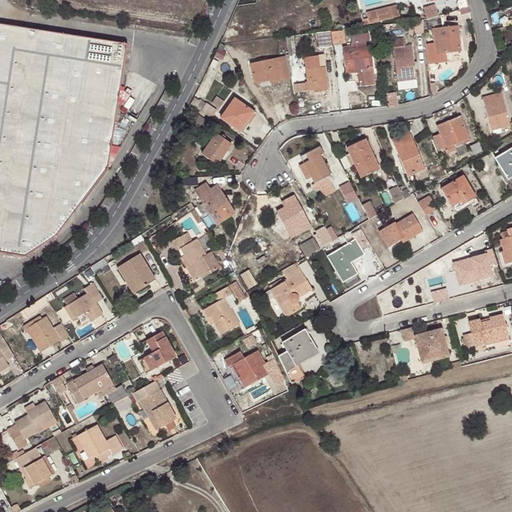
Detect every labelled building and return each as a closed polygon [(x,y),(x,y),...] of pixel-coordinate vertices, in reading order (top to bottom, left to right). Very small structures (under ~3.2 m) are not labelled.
[(363,25),(399,16),(396,5),(366,13),(368,21),(362,22),(363,25)] [(441,15),(426,19),(421,20),(422,30),(423,30),(433,29),(436,54),(460,51),(457,26),(442,28),(441,15)] [(422,30),(421,20),(413,21),(415,35),(423,33),(423,30),(422,30)] [(107,168),(126,44),(0,24),(0,252),(17,255),(24,256),(56,237),(107,168)] [(330,31),(331,45),(342,44),(340,29),(330,31)] [(356,73),(357,82),(363,82),(364,85),(374,84),(368,33),(349,35),(350,45),(342,46),(345,74),(356,73)] [(288,55),(286,36),(277,37),(279,53),(284,52),(285,56),(288,55)] [(414,61),(411,45),(404,46),(403,38),(391,40),(396,81),(416,79),(414,70),(417,69),(416,61),(414,61)] [(328,90),(324,67),(318,67),(317,56),(304,58),(307,81),(304,82),(304,83),(294,84),(295,92),(316,90),(316,91),(328,90)] [(269,78),(270,81),(270,83),(289,79),(284,57),(250,64),(254,84),(260,82),(259,79),(269,78)] [(431,95),(438,92),(435,82),(429,83),(431,95)] [(510,125),(501,92),(482,98),(493,134),(501,132),(500,127),(510,125)] [(246,122),(253,112),(233,98),(220,118),(240,131),(246,122)] [(199,99),(196,107),(202,111),(206,103),(199,99)] [(256,114),(253,112),(246,122),(249,123),(256,114)] [(469,141),(459,116),(436,125),(439,134),(433,136),(438,149),(443,147),(446,153),(456,150),(454,147),(469,141)] [(226,150),(231,143),(216,133),(201,154),(216,165),(221,158),(223,160),(229,152),(226,150)] [(428,176),(409,133),(392,139),(407,176),(413,173),(416,181),(428,176)] [(355,151),(354,151),(360,162),(357,163),(363,176),(364,139),(351,145),(355,151)] [(380,169),(364,139),(363,176),(380,169)] [(305,154),(306,155),(308,160),(305,162),(299,165),(306,180),(310,178),(314,184),(316,183),(319,190),(321,189),(329,184),(332,183),(328,176),(330,174),(328,170),(330,169),(327,162),(324,164),(322,158),(325,157),(318,146),(305,154)] [(511,147),(495,158),(507,179),(511,176),(511,147)] [(360,162),(354,151),(348,154),(353,165),(357,163),(360,162)] [(451,182),(441,188),(455,213),(464,208),(463,204),(476,196),(463,175),(458,178),(456,175),(449,178),(451,182)] [(197,177),(175,178),(181,186),(197,185),(197,177)] [(234,213),(219,188),(212,193),(209,190),(206,183),(194,190),(202,203),(198,206),(203,214),(208,211),(216,224),(234,213)] [(353,195),(346,183),(340,187),(346,199),(353,195)] [(333,192),(329,184),(321,189),(325,196),(333,192)] [(400,192),(398,187),(389,190),(395,204),(403,199),(400,192)] [(400,192),(403,199),(410,195),(407,189),(400,192)] [(294,195),(287,199),(290,204),(284,207),(276,211),(280,218),(283,217),(287,225),(285,227),(291,238),(311,227),(294,195)] [(429,195),(417,202),(425,215),(437,208),(429,195)] [(290,204),(287,199),(281,201),(284,207),(290,204)] [(370,201),(362,205),(369,219),(377,214),(370,201)] [(199,222),(202,220),(195,209),(192,212),(199,222)] [(423,230),(413,213),(396,224),(394,221),(378,231),(388,246),(402,239),(403,241),(423,230)] [(331,225),(325,229),(330,237),(336,233),(331,225)] [(358,225),(332,241),(331,241),(333,245),(350,235),(360,228),(358,225)] [(325,229),(323,226),(315,231),(315,232),(312,234),(313,236),(318,244),(330,237),(325,229)] [(499,239),(502,250),(507,263),(511,261),(511,226),(507,228),(507,230),(500,232),(502,239),(499,239)] [(362,250),(370,245),(360,228),(350,235),(351,236),(340,243),(342,246),(326,256),(341,280),(356,271),(351,263),(349,258),(362,250)] [(179,249),(183,255),(189,264),(184,266),(194,282),(221,267),(212,251),(207,254),(197,238),(192,241),(187,232),(171,241),(176,251),(179,249)] [(318,244),(313,236),(300,245),(306,256),(320,248),(318,244)] [(332,241),(330,237),(318,244),(320,248),(331,241),(332,241)] [(148,249),(144,242),(138,246),(143,252),(148,249)] [(494,248),(454,262),(462,286),(502,271),(494,248)] [(365,254),(362,250),(349,258),(351,263),(365,254)] [(117,268),(124,281),(129,278),(137,290),(155,279),(140,254),(117,268)] [(189,264),(183,255),(180,258),(184,266),(189,264)] [(307,276),(314,273),(309,260),(301,263),(307,276)] [(296,262),(281,271),(286,279),(269,290),(282,311),(287,308),(291,314),(300,309),(297,302),(298,297),(312,289),(296,262)] [(257,284),(248,270),(240,275),(249,289),(257,284)] [(356,271),(341,280),(343,283),(358,274),(356,271)] [(129,278),(124,281),(132,293),(137,290),(129,278)] [(242,292),(236,281),(230,285),(239,301),(243,299),(240,292),(242,292)] [(93,300),(100,296),(92,284),(83,289),(86,293),(66,306),(75,319),(84,314),(87,312),(93,321),(102,315),(95,303),(93,300)] [(202,310),(207,319),(210,317),(213,323),(220,334),(239,323),(230,308),(236,305),(234,301),(236,299),(228,286),(214,293),(218,301),(202,310)] [(75,319),(66,306),(63,308),(72,321),(75,319)] [(285,317),(291,314),(287,308),(282,311),(285,317)] [(90,323),(93,321),(87,312),(84,314),(90,323)] [(485,340),(508,335),(503,314),(489,317),(489,320),(480,322),(479,319),(468,322),(474,346),(486,343),(485,340)] [(69,337),(60,324),(52,329),(45,317),(42,319),(39,316),(21,328),(23,331),(26,329),(40,351),(58,340),(60,342),(69,337)] [(418,335),(416,326),(401,330),(404,340),(415,337),(421,362),(447,356),(441,330),(418,335)] [(278,356),(291,384),(305,377),(297,364),(296,362),(311,353),(310,352),(315,348),(304,330),(282,343),(287,351),(278,356)] [(175,357),(161,332),(145,341),(152,353),(137,361),(144,374),(175,357)] [(509,339),(508,335),(485,340),(486,343),(486,344),(509,339)] [(5,360),(13,355),(2,338),(0,339),(0,370),(8,366),(5,360)] [(125,340),(115,345),(123,359),(133,354),(125,340)] [(273,359),(266,344),(261,346),(268,362),(273,359)] [(317,352),(315,348),(310,352),(311,353),(296,362),(297,364),(317,352)] [(262,365),(264,363),(257,350),(244,358),(240,351),(223,360),(228,368),(231,366),(234,364),(240,376),(238,378),(244,388),(267,374),(262,365)] [(101,364),(93,369),(87,373),(66,384),(77,404),(84,400),(83,398),(95,392),(112,383),(101,364)] [(234,364),(231,366),(238,378),(240,376),(234,364)] [(61,375),(51,381),(57,391),(65,387),(62,381),(64,381),(61,375)] [(154,381),(136,391),(127,395),(132,405),(140,400),(156,430),(175,419),(154,381)] [(115,389),(112,383),(95,392),(98,399),(115,389)] [(54,419),(44,402),(25,412),(27,415),(14,423),(15,425),(6,430),(17,449),(27,444),(23,440),(37,432),(36,429),(54,419)] [(122,449),(115,436),(105,441),(96,425),(77,435),(90,459),(95,457),(98,461),(111,453),(112,455),(122,449)] [(41,458),(35,447),(14,459),(24,476),(27,474),(29,477),(33,485),(37,483),(47,478),(51,475),(41,458)] [(126,459),(131,456),(128,450),(122,453),(126,459)] [(45,456),(41,458),(51,475),(54,473),(45,456)] [(79,482),(76,475),(69,478),(72,485),(79,482)] [(47,478),(37,483),(40,487),(49,482),(47,478)]
